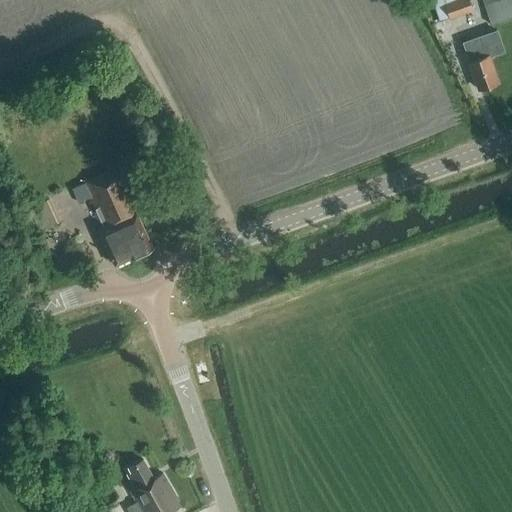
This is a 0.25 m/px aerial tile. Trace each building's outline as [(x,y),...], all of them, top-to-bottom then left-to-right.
[(458,0),(446,4),(444,0),(441,0),(434,3),(441,21),(451,17),(473,10),(470,0),(458,0)] [(511,0),(483,0),(491,24),(511,17),(511,0)] [(479,90),(480,90),(498,83),(488,57),(504,51),(497,31),(463,43),(470,62),(479,90)] [(131,259),(153,249),(137,213),(141,212),(120,166),(83,183),(104,228),(99,230),(114,266),(130,259),(131,259)] [(38,200),(42,225),(60,222),(55,197),(38,200)] [(143,511),(171,511),(181,506),(164,474),(155,479),(144,460),(130,468),(133,473),(129,476),(136,489),(132,492),(143,511)]
